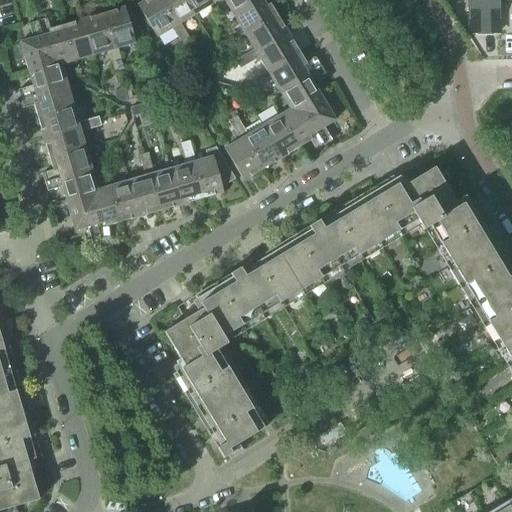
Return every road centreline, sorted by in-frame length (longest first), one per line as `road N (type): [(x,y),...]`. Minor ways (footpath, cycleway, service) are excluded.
road 1 (residential): [(381,138),(106,306)]
road 2 (residential): [(207,491),(421,356)]
road 3 (residential): [(106,306),(207,491)]
road 4 (residential): [(81,511),(90,484),(56,343)]
road 5 (residential): [(381,138),(329,61),(325,38),(292,0)]
road 6 (residential): [(12,244),(29,239),(38,224),(0,99)]
road 7 (residential): [(511,210),(469,138),(461,98)]
